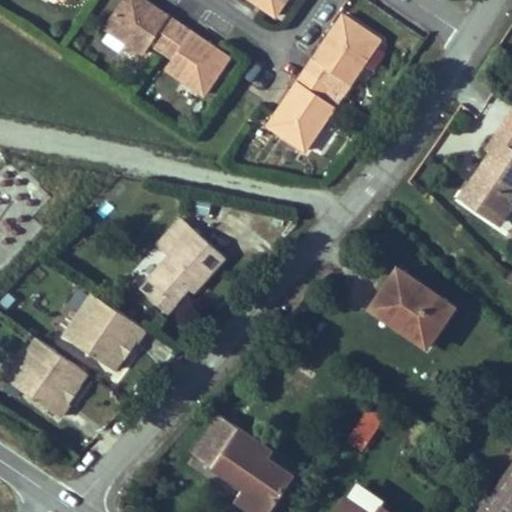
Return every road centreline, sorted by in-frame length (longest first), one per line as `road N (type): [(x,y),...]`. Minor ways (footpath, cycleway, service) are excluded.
road 1 (residential): [(74,509),(382,168),(470,40)]
road 2 (residential): [(202,0),(270,43),(293,33),(316,0)]
